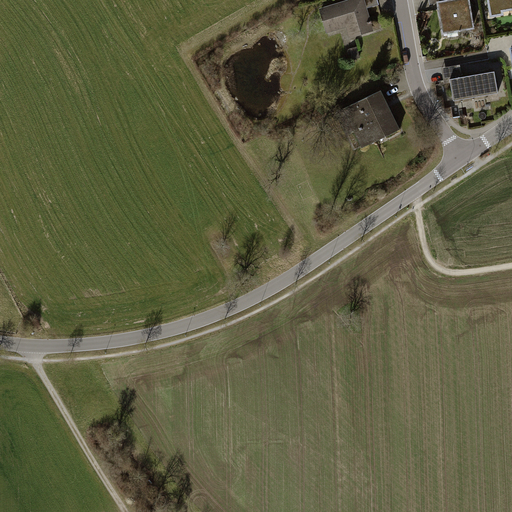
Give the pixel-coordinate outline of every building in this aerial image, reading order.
[(348,0),(319,9),(327,33),(347,27),(350,39),(375,31),(368,8),(365,0),(348,0)] [(365,0),(368,8),(380,5),(378,0),(365,0)] [(448,0),(445,1),(436,2),(436,4),(442,35),(475,29),(469,0),(448,0)] [(511,0),(487,0),(490,18),(504,15),(504,12),(511,10),(511,0)] [(495,72),(450,80),(453,101),(498,94),(495,72)] [(382,90),(344,109),(363,148),(401,130),(382,90)]
